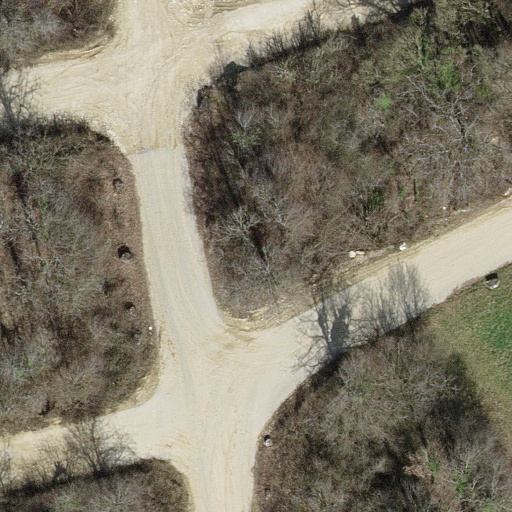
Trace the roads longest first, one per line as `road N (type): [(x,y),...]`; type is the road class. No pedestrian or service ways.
road 1 (track): [(146,0),(187,347),(209,400),(216,511)]
road 2 (track): [(209,400),(387,293),(511,233)]
road 3 (track): [(149,70),(342,0)]
